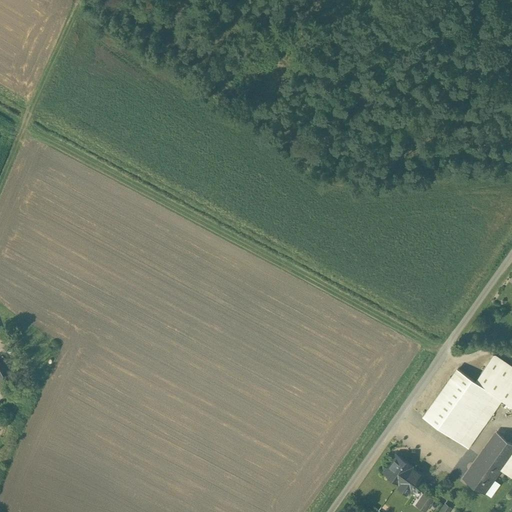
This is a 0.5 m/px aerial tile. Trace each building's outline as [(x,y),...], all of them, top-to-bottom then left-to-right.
[(511,368),(493,355),(475,381),(494,395),(511,407),(511,368)] [(456,368),(423,416),(468,448),(477,435),(470,430),(494,395),(475,381),(456,368)] [(511,470),(511,442),(496,431),(481,453),(480,455),(500,469),(509,475),(511,470)] [(500,469),(480,455),(481,453),(463,477),(471,483),(472,485),(474,487),(476,486),(484,492),(500,469)] [(411,465),(396,454),(383,471),(398,482),(397,483),(400,485),(400,488),(404,490),(407,490),(409,491),(421,474),(410,466),(411,465)] [(428,511),(436,497),(425,491),(416,505),(428,511)]
